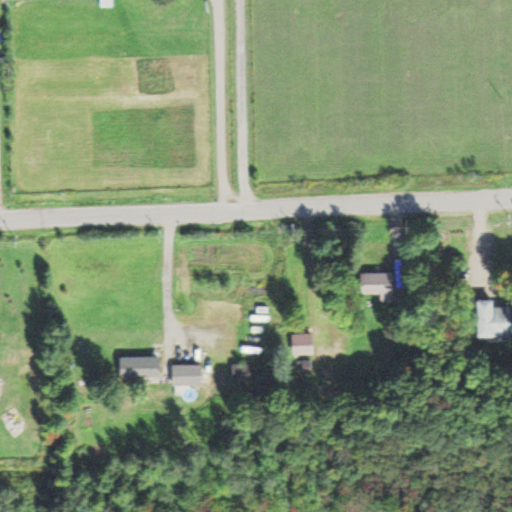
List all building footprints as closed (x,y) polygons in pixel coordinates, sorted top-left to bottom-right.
[(396,294),(396,273),(367,273),(367,294),(396,294)] [(511,334),(511,302),(481,302),(481,334),(511,334)] [(318,332),(300,332),(300,353),(318,353),(318,332)] [(163,376),(163,355),(128,355),(128,376),(163,376)] [(256,364),(239,364),(239,380),(256,380),(256,364)] [(179,385),(206,385),(206,366),(179,366),(179,385)]
